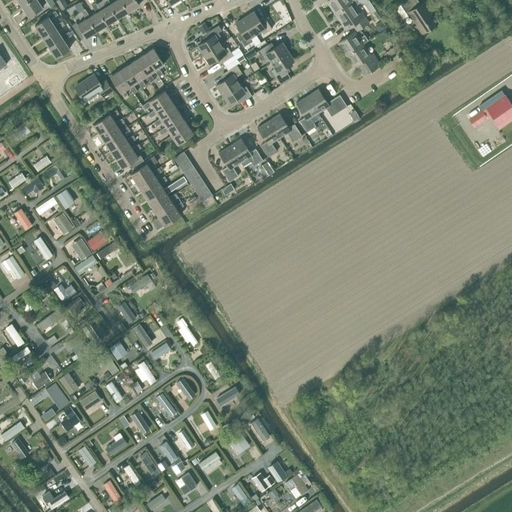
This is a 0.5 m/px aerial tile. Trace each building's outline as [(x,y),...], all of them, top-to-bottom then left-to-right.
[(28,0),(21,5),(29,16),(42,7),(37,0),(28,0)] [(68,5),(64,0),(57,0),(56,1),(62,9),(68,5)] [(98,11),(107,24),(117,18),(109,4),(111,3),(108,0),(102,0),(96,4),(100,9),(98,11)] [(115,0),(111,3),(109,4),(117,18),(128,11),(120,0),(115,0)] [(120,0),(128,11),(139,4),(137,1),(137,0),(120,0)] [(328,0),(326,1),(334,13),(353,0),(328,0)] [(353,0),(334,13),(342,25),(346,30),(353,25),(365,17),(361,12),(359,14),(354,6),(360,2),(360,1),(359,0),(353,0)] [(409,12),(417,24),(413,27),(419,36),(438,23),(430,11),(433,9),(426,0),(424,0),(419,3),(417,0),(405,0),(400,4),(395,7),(403,19),(408,15),(407,14),(409,12)] [(96,12),(89,16),(88,17),(96,31),(107,24),(98,11),(100,9),(96,4),(95,2),(91,4),(96,12)] [(50,19),(57,14),(60,12),(58,8),(55,10),(47,16),(48,16),(35,25),(42,36),(55,27),(54,25),(50,19)] [(89,16),(85,9),(81,11),(86,18),(77,24),(86,37),(96,31),(88,17),(89,16)] [(260,21),(253,11),(244,17),(255,34),(260,30),(263,34),(271,28),(265,18),(260,21)] [(251,41),(249,37),(255,34),(244,17),(235,23),(241,33),(236,36),(243,47),(251,41)] [(365,17),(353,25),(356,30),(368,22),(365,17)] [(42,36),(49,46),(62,37),(61,36),(57,29),(64,24),(62,21),(54,25),(55,27),(42,36)] [(381,21),(374,26),(379,32),(385,27),(381,21)] [(203,55),(220,44),(216,38),(220,36),(217,33),(221,30),(217,25),(204,34),(207,39),(197,46),(203,55)] [(64,40),(71,35),(74,33),(72,30),(69,32),(69,31),(61,36),(62,37),(49,46),(56,57),(69,48),(64,40)] [(345,55),(346,55),(362,44),(367,41),(367,40),(364,35),(358,38),(354,32),(337,43),(345,55)] [(287,52),(281,42),(271,49),(268,44),(258,50),(263,59),(267,57),(270,62),(287,52)] [(223,49),(220,44),(203,55),(209,64),(219,57),(225,67),(237,59),(243,55),(240,51),(232,56),(227,47),(223,49)] [(363,75),(379,65),(372,54),(370,55),(362,44),(346,55),(353,67),(357,64),(363,75)] [(400,50),(397,45),(392,48),(386,52),(390,57),(400,50)] [(163,64),(153,48),(144,54),(154,70),(158,76),(162,74),(158,67),(163,64)] [(244,54),(248,59),(257,54),(253,48),(244,54)] [(287,52),(270,62),(274,68),(270,70),(276,79),(286,72),(283,67),(293,61),(287,52)] [(430,52),(424,55),(427,61),(432,58),(430,52)] [(146,75),(150,82),(154,80),(149,73),(154,70),(144,54),(135,59),(146,75)] [(246,60),(243,55),(237,59),(239,63),(240,64),(246,60)] [(146,75),(135,59),(127,65),(137,81),(141,88),(145,85),(141,79),(146,75)] [(215,85),(221,94),(224,92),(238,83),(235,78),(241,73),(236,65),(239,63),(237,59),(225,67),(228,70),(222,73),(225,78),(215,85)] [(137,81),(127,65),(119,70),(129,86),(129,87),(133,93),(137,91),(132,84),(137,81)] [(129,86),(119,70),(110,76),(117,87),(124,99),(128,96),(124,90),(129,87),(129,86)] [(100,83),(94,74),(75,86),(83,99),(98,90),(103,97),(113,90),(106,79),(100,83)] [(240,101),(251,95),(245,86),(242,88),(238,83),(224,92),(221,94),(227,103),(237,96),(240,101)] [(330,116),(346,106),(339,94),(326,102),(317,88),(306,95),(317,112),(325,108),(330,116)] [(154,109),(170,99),(164,90),(142,105),(144,109),(151,104),(154,109)] [(511,104),(505,94),(485,108),(482,110),(469,119),(474,126),(490,115),(499,128),(511,118),(511,104)] [(304,117),(299,120),(306,132),(315,126),(310,117),(317,112),(306,95),(295,102),(304,117)] [(170,99),(154,109),(147,114),(150,117),(157,113),(160,118),(175,108),(170,99)] [(175,108),(160,118),(153,122),(156,126),(162,121),(165,126),(181,116),(175,108)] [(99,133),(115,122),(112,117),(118,113),(116,109),(94,124),(99,133)] [(292,141),(301,135),(294,124),(288,127),(278,113),(267,120),(278,137),(286,132),(292,141)] [(171,135),(187,125),(181,116),(165,126),(159,130),(161,134),(168,130),(171,135)] [(105,141),(121,131),(118,126),(124,122),(122,118),(115,122),(99,133),(105,141)] [(267,157),(276,151),(271,142),(278,137),(267,120),(256,127),(266,141),(260,145),(267,157)] [(18,142),(32,132),(27,125),(13,135),(18,142)] [(171,135),(164,139),(160,142),(162,146),(167,143),(173,138),(177,143),(192,133),(187,125),(171,135)] [(110,150),(126,139),(123,134),(130,130),(127,126),(121,131),(105,141),(110,150)] [(116,158),(132,148),(129,143),(135,139),(133,135),(126,139),(110,150),(116,158)] [(240,138),(229,145),(240,162),(243,166),(250,162),(253,166),(262,160),(255,148),(249,152),(240,138)] [(143,160),(140,155),(138,156),(134,151),(141,147),(138,143),(132,148),(116,158),(122,167),(125,165),(128,163),(131,168),(143,160)] [(238,176),(232,167),(240,162),(229,145),(218,152),(227,166),(221,170),(228,181),(238,176)] [(183,150),(173,157),(177,162),(187,156),(183,150)] [(52,160),(47,153),(32,164),(37,170),(52,160)] [(146,160),(147,163),(132,173),(131,173),(136,182),(152,171),(149,167),(157,161),(153,155),(146,160)] [(177,162),(180,167),(190,160),(187,156),(177,162)] [(147,163),(146,160),(131,170),(132,173),(147,163)] [(180,167),(183,172),(193,165),(190,160),(180,167)] [(57,177),(65,172),(60,164),(52,169),(57,177)] [(193,165),(183,172),(186,177),(196,170),(193,165)] [(142,191),(158,180),(155,175),(161,171),(159,167),(152,171),(136,182),(142,191)] [(186,177),(189,181),(199,175),(196,170),(186,177)] [(27,177),(23,171),(7,182),(11,188),(27,177)] [(192,186),(202,180),(199,175),(189,181),(192,186)] [(147,199),(163,189),(163,188),(160,184),(167,179),(164,176),(158,180),(142,191),(147,199)] [(46,188),(40,178),(23,190),(27,197),(34,193),(36,195),(46,188)] [(192,186),(196,191),(206,184),(202,180),(192,186)] [(163,188),(163,189),(147,199),(153,208),(169,197),(166,192),(172,188),(170,184),(163,188)] [(196,191),(199,196),(209,189),(206,184),(196,191)] [(73,201),(64,188),(57,193),(66,206),(73,201)] [(212,194),(209,189),(199,196),(202,201),(212,194)] [(159,216),(174,206),(171,201),(178,196),(175,193),(169,197),(153,208),(159,216)] [(41,213),(58,202),(52,194),(35,205),(41,213)] [(190,203),(197,199),(194,195),(187,200),(190,203)] [(181,201),(174,206),(159,216),(164,225),(180,214),(177,209),(183,205),(181,201)] [(21,207),(13,212),(25,229),(33,224),(21,207)] [(74,226),(64,211),(52,219),(62,234),(74,226)] [(72,220),(76,226),(80,223),(76,217),(72,220)] [(108,238),(104,231),(89,240),(93,247),(108,238)] [(41,235),(31,242),(43,261),(53,254),(41,235)] [(91,251),(81,236),(71,243),(81,258),(91,251)] [(98,249),(107,262),(116,257),(107,243),(98,249)] [(13,250),(3,258),(20,282),(30,274),(13,250)] [(82,273),(98,261),(93,253),(76,265),(82,273)] [(152,273),(139,281),(149,296),(162,288),(152,273)] [(53,280),(49,284),(53,289),(57,285),(53,280)] [(42,295),(48,291),(45,287),(39,291),(42,295)] [(61,304),(73,295),(68,287),(61,293),(57,287),(51,291),(61,304)] [(24,316),(40,304),(35,297),(19,310),(24,316)] [(81,309),(74,299),(64,306),(71,316),(81,309)] [(134,320),(123,305),(115,311),(125,326),(134,320)] [(39,335),(52,326),(46,318),(33,327),(39,335)] [(153,340),(140,321),(132,327),(146,346),(153,340)] [(121,322),(117,325),(121,331),(126,328),(121,322)] [(197,345),(183,325),(177,330),(190,350),(197,345)] [(101,345),(89,327),(82,332),(94,349),(101,345)] [(0,345),(14,336),(9,329),(0,335),(0,345)] [(115,356),(133,344),(128,336),(109,349),(115,356)] [(170,347),(166,341),(158,346),(150,352),(154,358),(170,347)] [(60,362),(71,353),(63,343),(52,352),(60,362)] [(199,349),(203,355),(207,352),(203,346),(199,349)] [(118,366),(108,351),(101,357),(111,371),(118,366)] [(13,370),(29,359),(24,352),(8,364),(13,370)] [(220,373),(209,356),(201,362),(213,379),(220,373)] [(155,378),(144,361),(136,366),(147,383),(155,378)] [(53,377),(47,368),(31,378),(37,387),(53,377)] [(80,388),(69,372),(61,377),(72,393),(80,388)] [(225,383),(221,376),(216,379),(221,385),(225,383)] [(194,397),(182,379),(172,386),(185,403),(194,397)] [(124,397),(113,380),(106,385),(117,401),(124,397)] [(70,401),(56,382),(49,386),(63,406),(70,401)] [(85,409),(102,397),(96,389),(80,401),(85,409)] [(239,397),(234,389),(215,401),(220,409),(239,397)] [(171,416),(159,398),(150,404),(163,422),(171,416)] [(151,431),(139,413),(130,419),(142,437),(151,431)] [(216,426),(207,413),(201,417),(210,431),(216,426)] [(64,434),(77,424),(70,416),(57,426),(64,434)] [(272,434),(259,417),(249,424),(262,441),(272,434)] [(24,426),(20,420),(6,430),(9,435),(24,426)] [(240,425),(233,430),(236,434),(243,429),(240,425)] [(196,442),(185,427),(177,433),(188,448),(196,442)] [(250,446),(241,432),(229,440),(238,454),(250,446)] [(105,446),(111,455),(128,443),(122,434),(105,446)] [(67,442),(63,435),(58,439),(62,445),(67,442)] [(27,452),(18,438),(12,442),(22,456),(27,452)] [(175,453),(167,441),(161,444),(170,457),(175,453)] [(96,459),(85,444),(78,449),(89,464),(96,459)] [(161,469),(147,449),(138,455),(152,475),(161,469)] [(177,452),(181,456),(183,460),(186,457),(181,449),(177,452)] [(200,460),(205,468),(221,457),(215,449),(200,460)] [(36,470),(52,458),(46,450),(30,461),(36,470)] [(173,464),(177,471),(186,465),(182,458),(173,464)] [(164,460),(158,464),(162,470),(168,466),(164,460)] [(267,467),(278,481),(286,475),(276,460),(267,467)] [(142,480),(130,463),(124,467),(135,485),(142,480)] [(261,470),(252,476),(262,490),(271,484),(261,470)] [(198,485),(189,471),(174,481),(183,495),(198,485)] [(305,491),(294,476),(286,481),(297,497),(305,491)] [(110,478),(102,484),(115,501),(123,496),(110,478)] [(239,482),(230,488),(241,503),(250,497),(244,490),(239,482)] [(122,490),(125,496),(130,492),(127,487),(122,490)] [(56,505),(68,496),(63,489),(50,498),(56,505)] [(150,509),(165,499),(160,491),(145,502),(150,509)] [(114,511),(129,511),(138,507),(132,497),(113,510),(114,511)] [(298,511),(311,511),(322,504),(317,497),(298,511)] [(217,511),(211,502),(202,508),(205,511),(217,511)] [(259,511),(263,510),(257,502),(244,511),(259,511)]
